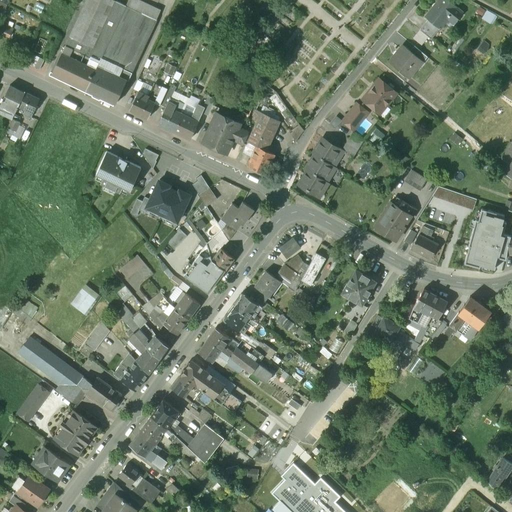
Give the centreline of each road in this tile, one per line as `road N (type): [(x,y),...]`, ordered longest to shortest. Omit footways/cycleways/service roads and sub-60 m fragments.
road 1 (tertiary): [(59,511),(277,221),(295,211)]
road 2 (tertiary): [(295,211),(267,190),(0,67)]
road 3 (tertiary): [(295,211),(439,279),(511,280)]
